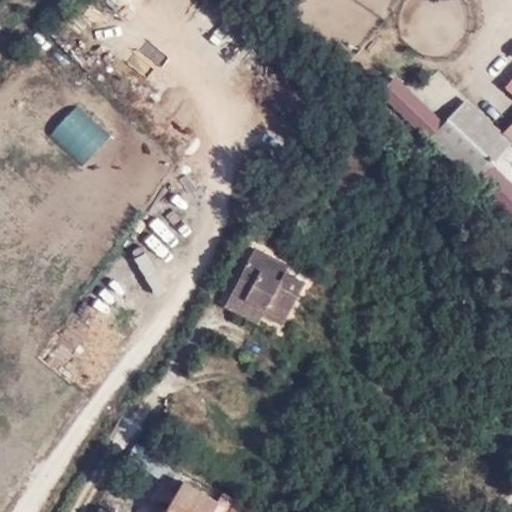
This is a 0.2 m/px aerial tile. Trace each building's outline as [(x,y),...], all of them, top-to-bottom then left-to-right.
[(126,0),(140,12),(151,0),(158,0),(164,5),(168,0),(126,0)] [(446,123),(394,79),(380,96),(511,217),(511,184),(493,166),(511,146),(511,79),(503,89),(511,97),(511,120),(500,134),(464,99),(446,123)] [(290,267),(253,248),(223,309),(257,325),(261,317),(282,328),(304,283),(286,274),(290,267)] [(215,511),(221,502),(185,482),(167,511),(215,511)] [(253,511),(235,501),(228,511),(253,511)]
